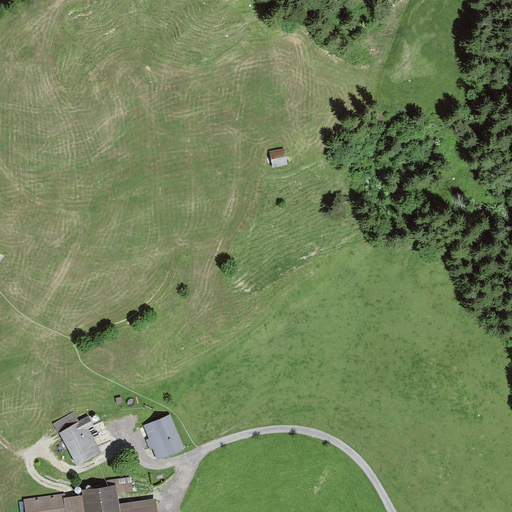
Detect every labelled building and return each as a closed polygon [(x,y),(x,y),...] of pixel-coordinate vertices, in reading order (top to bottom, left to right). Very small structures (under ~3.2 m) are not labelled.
[(269,151),(272,167),(287,164),(284,148),(269,151)] [(74,412),(53,424),(77,466),(103,452),(89,429),(94,426),(89,416),(79,421),(74,412)] [(157,460),(185,448),(170,414),(143,425),(149,438),(146,440),(150,450),(153,449),(157,460)] [(107,485),(82,489),(83,494),(85,511),(157,511),(156,498),(119,503),(118,493),(134,491),(132,477),(107,480),(107,485)] [(65,493),(24,499),(25,511),(65,511),(63,497),(66,497),(65,493)] [(85,511),(83,494),(66,497),(63,497),(65,511),(85,511)]
